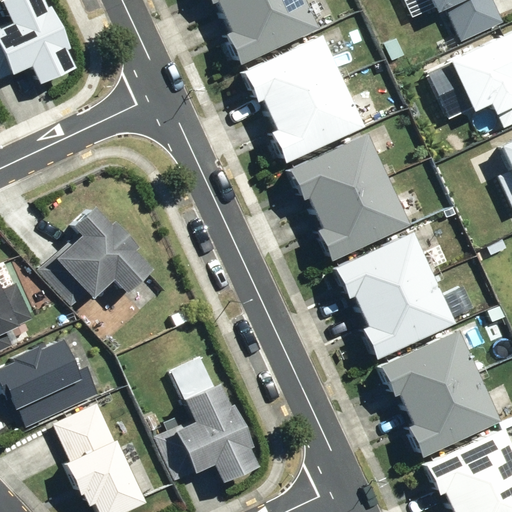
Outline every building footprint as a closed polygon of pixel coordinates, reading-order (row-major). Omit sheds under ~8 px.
[(5,0),(13,19),(0,24),(0,78),(29,66),(36,82),(77,65),(68,46),(74,43),(57,2),(51,5),(48,0),(5,0)] [(216,0),(244,59),(322,23),(311,0),(216,0)] [(429,0),(433,9),(443,4),(458,39),(503,19),(494,0),(429,0)] [(511,29),(457,53),(442,59),(464,113),(483,105),(493,129),(511,121),(511,29)] [(291,162),(369,126),(326,32),(248,68),(291,162)] [(334,256),(412,220),(369,126),(291,162),(334,256)] [(511,137),(499,144),(511,169),(497,176),(511,208),(511,137)] [(111,280),(124,294),(156,264),(140,248),(144,244),(117,215),(113,219),(97,202),(71,227),(75,231),(37,268),(73,306),(89,290),(95,296),(111,280)] [(379,353),(457,317),(414,224),(336,260),(379,353)] [(0,349),(14,343),(7,324),(35,312),(22,278),(6,284),(0,269),(0,349)] [(426,456),(504,420),(460,325),(382,360),(426,456)] [(19,357),(0,366),(0,393),(0,394),(12,388),(30,426),(102,391),(88,362),(83,364),(68,332),(46,343),(44,340),(17,353),(19,357)] [(224,379),(187,394),(196,416),(178,423),(197,468),(214,461),(221,479),(261,462),(252,440),(258,438),(240,394),(232,398),(224,379)] [(101,402),(56,423),(73,458),(69,460),(89,502),(93,500),(99,511),(117,511),(146,498),(101,402)] [(451,511),(511,511),(511,437),(504,420),(426,456),(451,511)]
